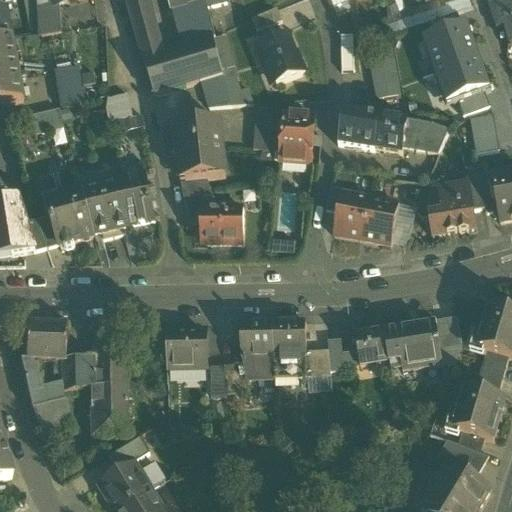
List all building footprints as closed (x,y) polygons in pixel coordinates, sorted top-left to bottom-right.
[(52,0),(52,1),(54,8),(59,7),(87,0),(52,0)] [(143,0),(125,0),(145,64),(162,59),(143,0)] [(166,0),(171,13),(173,12),(206,4),(204,0),(166,0)] [(204,0),(206,4),(208,12),(227,6),(225,0),(204,0)] [(468,0),(445,8),(446,9),(422,17),(425,27),(472,10),(468,0)] [(497,0),(496,0),(486,3),(496,32),(505,29),(498,1),(497,0)] [(511,0),(499,0),(498,1),(505,29),(511,49),(511,48),(511,0)] [(52,1),(38,3),(42,38),(62,36),(59,7),(54,8),(52,1)] [(206,4),(173,12),(183,53),(214,44),(216,43),(208,12),(206,4)] [(0,43),(12,41),(7,10),(0,11),(0,43)] [(277,13),(253,23),(258,36),(282,26),(277,13)] [(422,17),(399,25),(403,35),(425,27),(422,17)] [(458,17),(431,27),(435,38),(462,28),(458,17)] [(434,77),(479,61),(467,26),(462,28),(435,38),(422,42),(434,77)] [(295,56),(287,37),(255,51),(265,75),(271,72),(279,89),(307,77),(298,55),(295,56)] [(12,41),(0,43),(0,109),(24,105),(12,41)] [(162,59),(145,64),(155,99),(202,85),(223,79),(222,75),(214,44),(183,53),(162,59)] [(357,53),(346,54),(347,75),(358,75),(357,53)] [(479,61),(434,77),(446,110),(459,105),(484,96),(491,94),(479,61)] [(78,70),(54,75),(61,110),(85,106),(78,70)] [(233,72),(222,75),(223,79),(229,99),(240,96),(233,72)] [(223,79),(202,85),(209,112),(232,110),(229,99),(223,79)] [(240,96),(229,99),(232,110),(233,110),(253,108),(249,94),(240,96)] [(484,96),(459,105),(464,121),(490,112),(484,96)] [(128,98),(108,103),(107,112),(107,115),(109,126),(133,121),(128,98)] [(59,113),(31,120),(36,138),(63,131),(59,113)] [(381,120),(345,113),(339,149),(375,155),(381,120)] [(315,121),(283,118),(279,166),(311,169),(315,121)] [(281,122),(255,120),(252,154),(279,155),(281,122)] [(409,125),(381,120),(375,155),(402,160),(404,152),(409,125)] [(473,141),(496,137),(493,120),(470,123),(473,141)] [(433,129),(409,125),(404,152),(439,158),(449,135),(433,129)] [(220,127),(180,131),(182,153),(177,154),(178,165),(184,164),(186,186),(226,182),(220,127)] [(499,155),(496,137),(473,141),(476,159),(499,155)] [(511,176),(492,180),(498,215),(500,227),(511,224),(511,176)] [(146,179),(121,184),(130,231),(155,226),(146,179)] [(479,179),(466,181),(467,189),(468,189),(472,215),(485,213),(480,182),(479,179)] [(492,180),(480,182),(485,213),(486,217),(498,215),(492,180)] [(120,184),(101,189),(113,240),(125,238),(124,233),(130,231),(121,184),(120,184)] [(207,185),(183,187),(186,203),(211,198),(207,185)] [(101,189),(82,193),(82,195),(94,240),(101,238),(102,243),(113,240),(101,189)] [(467,189),(444,193),(440,198),(443,218),(429,220),(433,239),(447,237),(447,239),(456,237),(456,235),(459,235),(459,237),(469,235),(469,233),(475,232),(472,215),(468,189),(467,189)] [(343,194),(331,191),(327,215),(338,217),(342,199),(343,194)] [(82,195),(48,203),(52,220),(53,225),(52,225),(57,243),(58,243),(60,249),(60,250),(64,249),(65,251),(68,252),(72,251),(74,249),(73,247),(94,241),(94,240),(82,195)] [(211,198),(186,203),(188,213),(201,213),(201,212),(211,212),(211,198)] [(364,201),(349,198),(349,200),(342,199),(338,217),(334,240),(363,245),(370,204),(364,203),(364,201)] [(17,202),(0,204),(0,256),(11,255),(12,260),(36,256),(27,231),(25,231),(24,227),(23,218),(20,219),(17,202)] [(378,203),(377,205),(370,204),(363,245),(392,251),(399,210),(392,208),(393,206),(378,203)] [(211,212),(201,212),(201,213),(201,231),(206,231),(206,249),(244,249),(244,213),(211,212)] [(52,220),(37,224),(47,253),(60,249),(58,243),(57,243),(52,225),(53,225),(52,220)] [(37,224),(24,227),(25,231),(27,231),(36,256),(47,253),(37,224)] [(296,239),(273,237),(272,249),(295,251),(296,239)] [(511,304),(494,299),(490,311),(511,317),(511,304)] [(511,317),(490,311),(489,311),(477,353),(486,356),(509,363),(511,363),(511,317)] [(457,324),(436,327),(440,352),(462,348),(457,324)] [(436,325),(384,333),(389,365),(401,363),(403,375),(443,368),(440,352),(436,327),(436,325)] [(306,326),(274,327),(275,383),(306,383),(307,362),(307,358),(307,357),(306,326)] [(275,383),(274,327),(240,327),(241,363),(242,363),(243,368),(246,384),(247,384),(275,383)] [(68,330),(26,329),(25,363),(25,364),(31,364),(62,365),(67,365),(67,363),(68,330)] [(128,391),(127,329),(95,330),(96,363),(97,363),(97,392),(128,391)] [(384,333),(355,338),(360,370),(389,365),(384,333)] [(207,373),(206,336),(167,336),(168,373),(207,373)] [(341,344),(329,345),(332,377),(344,376),(341,344)] [(329,355),(307,357),(307,358),(307,362),(306,383),(331,381),(329,355)] [(486,356),(475,395),(498,402),(509,363),(486,356)] [(31,364),(25,364),(25,363),(21,363),(20,363),(27,397),(40,395),(40,394),(34,368),(31,364)] [(96,363),(67,363),(67,365),(62,365),(63,390),(63,397),(64,397),(92,393),(97,392),(97,363),(96,363)] [(243,368),(223,371),(227,399),(249,396),(247,384),(246,384),(243,368)] [(227,399),(223,371),(211,371),(211,400),(227,399)] [(63,390),(40,394),(40,395),(27,397),(31,413),(66,405),(64,397),(63,397),(63,390)] [(128,391),(97,392),(92,393),(93,440),(129,439),(128,391)] [(475,395),(465,392),(453,434),(462,437),(485,444),(493,446),(506,404),(498,402),(475,395)] [(66,405),(31,413),(42,442),(74,437),(67,405),(66,405)] [(485,444),(462,437),(458,450),(481,459),(485,444)] [(0,483),(11,481),(0,438),(0,483)] [(150,458),(141,442),(110,461),(120,476),(135,467),(150,458)] [(458,450),(448,446),(437,465),(449,472),(450,471),(475,486),(489,462),(481,459),(458,450)] [(120,476),(99,489),(113,511),(123,511),(152,494),(166,486),(154,467),(140,475),(135,467),(120,476)] [(475,486),(450,471),(449,472),(425,511),(481,511),(492,496),(475,486)] [(152,494),(123,511),(160,511),(162,511),(152,494)]
